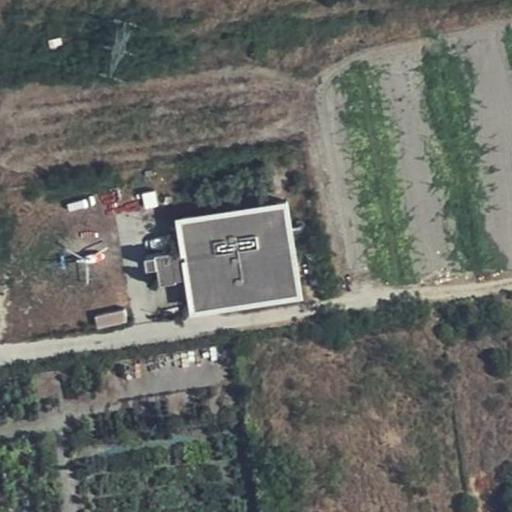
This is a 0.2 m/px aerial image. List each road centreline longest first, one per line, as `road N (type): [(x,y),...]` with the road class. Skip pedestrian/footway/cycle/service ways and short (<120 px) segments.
road 1 (track): [(244,323),(511,284)]
road 2 (unclassified): [(244,323),(0,360)]
